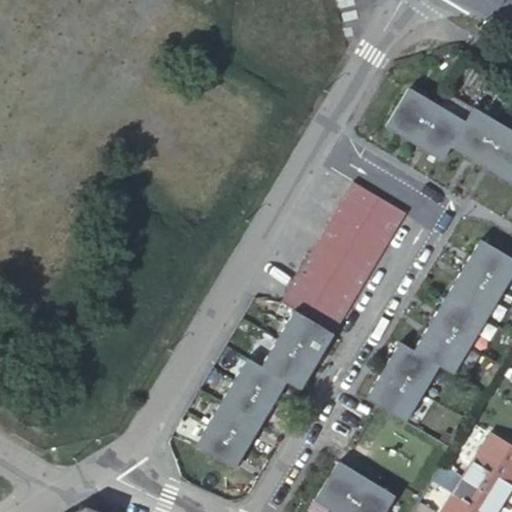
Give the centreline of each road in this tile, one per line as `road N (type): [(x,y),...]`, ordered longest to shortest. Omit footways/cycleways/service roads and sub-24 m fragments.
road 1 (residential): [(327,123),(149,421),(99,472)]
road 2 (residential): [(441,185),(255,511)]
road 3 (residential): [(404,0),(327,123)]
road 4 (unclassified): [(327,123),(441,185)]
